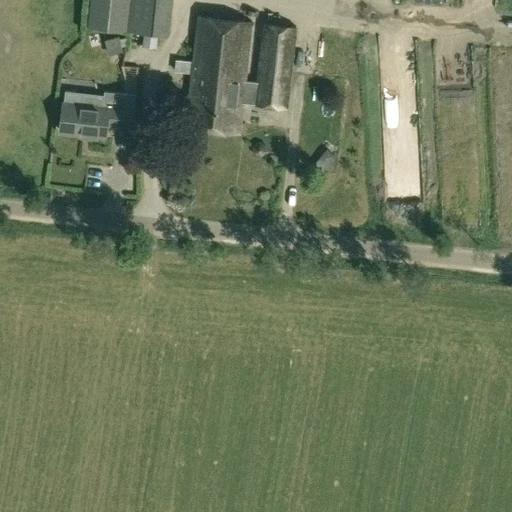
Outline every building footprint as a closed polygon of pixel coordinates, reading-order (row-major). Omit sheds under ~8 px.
[(168,37),(172,0),(132,0),(129,32),(168,37)] [(243,104),(255,105),(256,88),(244,87),(251,22),(199,17),(187,128),(240,134),(243,104)] [(296,27),(264,23),(256,88),(255,105),(287,108),(296,27)] [(136,96),(104,92),(102,106),(78,103),(75,93),(65,91),(60,131),(90,135),(90,139),(105,141),(107,127),(132,130),(136,96)] [(394,168),(393,181),(424,182),(424,170),(394,168)] [(118,171),(119,197),(137,196),(135,170),(118,171)]
